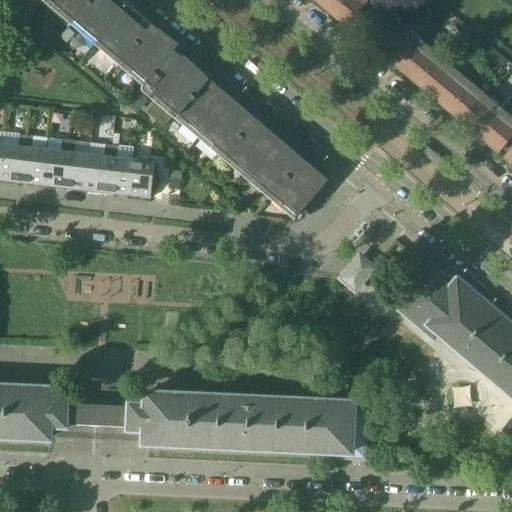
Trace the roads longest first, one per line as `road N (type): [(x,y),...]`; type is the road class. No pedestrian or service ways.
road 1 (residential): [(511,505),(82,483)]
road 2 (residential): [(0,215),(289,251),(325,244),(386,178)]
road 3 (residential): [(511,207),(266,0)]
road 4 (residential): [(173,0),(386,178)]
road 5 (residential): [(386,178),(511,287)]
